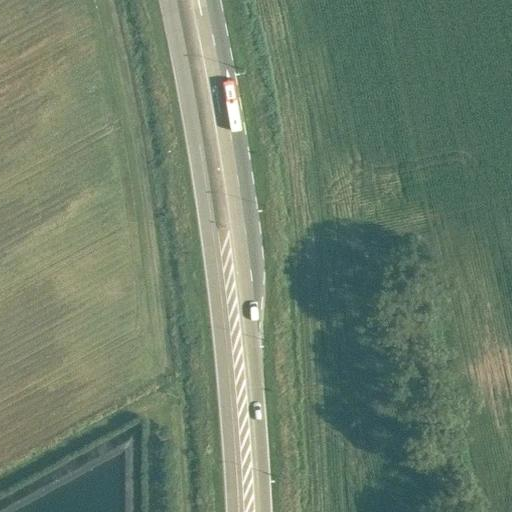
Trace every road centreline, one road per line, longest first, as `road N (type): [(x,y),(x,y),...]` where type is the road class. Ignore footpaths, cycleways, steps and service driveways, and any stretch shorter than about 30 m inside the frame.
road 1 (primary): [(164,0),(206,221),(227,265)]
road 2 (primary): [(227,265),(238,214),(200,0)]
road 3 (primary): [(248,511),(227,265)]
